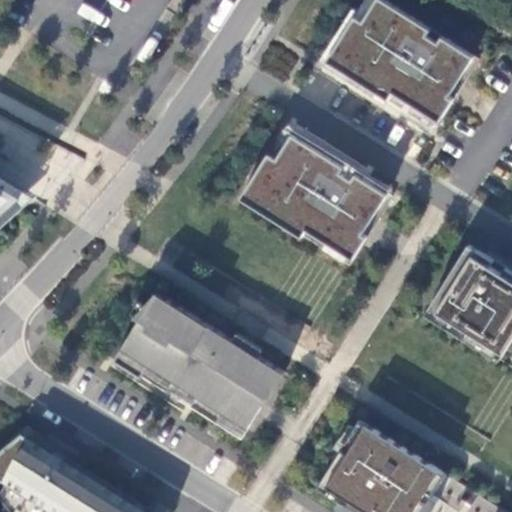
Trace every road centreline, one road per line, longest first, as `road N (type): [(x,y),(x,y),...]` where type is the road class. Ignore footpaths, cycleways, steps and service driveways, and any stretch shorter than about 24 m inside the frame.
road 1 (residential): [(0,357),(239,511)]
road 2 (residential): [(218,56),(447,199)]
road 3 (residential): [(218,56),(137,168)]
road 4 (residential): [(92,225),(0,325)]
